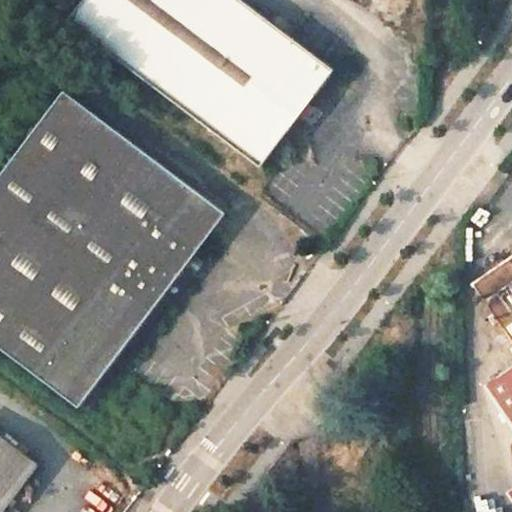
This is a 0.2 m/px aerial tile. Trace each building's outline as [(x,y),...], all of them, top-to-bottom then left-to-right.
[(81,0),(68,18),(260,166),(335,67),(247,0),(81,0)] [(0,177),(0,339),(81,403),(206,237),(181,218),(201,191),(68,86),(0,177)] [(206,237),(226,211),(201,191),(181,218),(206,237)] [(511,266),(477,290),(509,338),(511,336),(511,266)] [(511,382),(495,394),(511,420),(511,382)] [(0,507),(26,474),(0,453),(0,507)]
